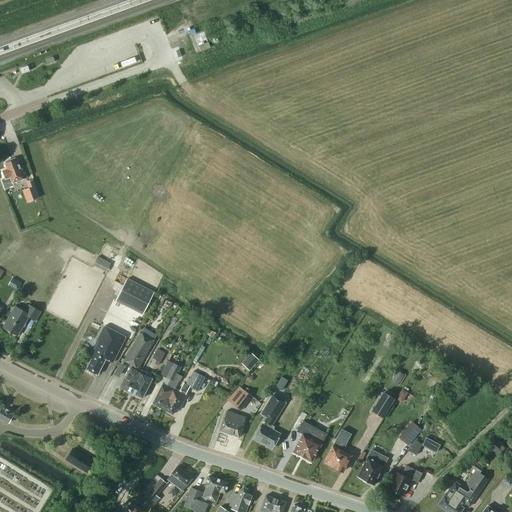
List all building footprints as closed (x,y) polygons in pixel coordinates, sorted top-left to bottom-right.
[(198,45),(201,51),(210,47),(208,41),(198,45)] [(22,173),(17,159),(11,161),(11,160),(6,162),(7,163),(5,163),(7,169),(3,171),(6,179),(11,177),(13,184),(27,178),(25,172),(22,173)] [(28,188),(33,200),(40,198),(33,179),(26,182),(28,188)] [(98,256),(95,262),(108,269),(111,263),(98,256)] [(12,278),(8,285),(17,290),(21,283),(12,278)] [(127,278),(115,301),(143,315),(155,292),(127,278)] [(41,312),(29,305),(25,312),(15,307),(4,328),(11,332),(10,333),(17,337),(29,317),(36,321),(41,312)] [(106,359),(112,363),(125,337),(104,327),(91,352),(92,352),(90,358),(92,359),(86,370),(97,375),(106,359)] [(210,330),(207,334),(213,338),(216,333),(210,330)] [(130,392),(141,370),(138,368),(153,340),(139,333),(124,360),(134,366),(133,369),(131,368),(120,386),(130,392)] [(202,345),(193,360),(196,362),(205,347),(202,345)] [(152,358),(160,362),(165,353),(157,348),(152,358)] [(251,361),(245,367),(250,371),(259,360),(251,352),(247,357),(251,361)] [(180,382),(182,377),(178,375),(181,368),(167,361),(160,375),(166,378),(163,383),(152,403),(165,410),(175,389),(179,381),(180,382)] [(141,370),(130,392),(141,398),(152,379),(145,375),(147,373),(141,370)] [(399,383),(400,384),(405,376),(397,371),(391,381),(397,385),(399,383)] [(205,379),(198,375),(191,389),(198,392),(205,379)] [(287,380),(281,377),(275,387),(281,391),(287,380)] [(179,391),(175,389),(165,410),(173,414),(176,408),(178,409),(186,395),(185,394),(189,387),(184,384),(179,391)] [(233,405),(240,411),(252,396),(244,390),(233,405)] [(371,412),(383,419),(395,400),(384,393),(371,412)] [(262,424),(254,438),(272,448),(279,434),(272,430),(274,426),(272,425),(286,402),(273,395),(261,413),(267,417),(264,421),(267,422),(265,426),(262,424)] [(6,410),(5,411),(2,409),(0,411),(0,417),(9,423),(13,416),(9,414),(10,412),(6,410)] [(220,431),(239,437),(246,418),(227,411),(220,431)] [(293,452),(311,461),(327,433),(303,421),(298,431),(303,434),(293,452)] [(421,429),(412,422),(399,438),(408,445),(421,429)] [(500,459),(509,449),(495,436),(485,447),(494,454),(500,459)] [(340,470),(342,472),(350,456),(342,451),(346,442),(338,438),(333,446),(332,447),(325,462),(335,467),(336,469),(339,471),(340,470)] [(421,445),(413,441),(407,451),(416,455),(421,445)] [(66,460),(86,472),(93,461),(73,448),(73,449),(66,460)] [(371,449),(357,476),(358,477),(358,478),(361,479),(362,479),(374,485),(388,457),(371,449)] [(469,506),(488,477),(479,472),(482,468),(470,461),(468,465),(475,470),(468,482),(469,483),(465,489),(454,481),(446,476),(441,483),(449,488),(444,495),(444,494),(437,504),(448,511),(459,511),(463,507),(462,506),(464,503),(469,506)] [(411,480),(417,483),(421,473),(406,465),(401,474),(396,471),(387,489),(401,496),(404,489),(405,490),(407,485),(409,486),(411,480)] [(167,479),(182,491),(191,478),(176,467),(167,479)] [(219,491),(224,493),(229,482),(209,475),(205,485),(207,486),(203,496),(216,501),(219,491)] [(144,497),(154,505),(160,499),(157,496),(167,484),(159,478),(144,497)] [(198,511),(204,511),(208,505),(198,501),(202,491),(191,487),(183,506),(198,511)] [(244,511),(248,503),(249,504),(251,496),(248,495),(248,494),(247,489),(243,487),(239,490),(238,494),(234,492),(229,507),(242,511),(244,511)] [(494,511),(495,511),(491,509),(497,499),(490,494),(483,503),(487,506),(482,511),(494,511)] [(281,511),(285,502),(265,495),(260,511),(263,511),(262,511),(281,511)] [(137,496),(133,502),(138,506),(143,500),(137,496)]
